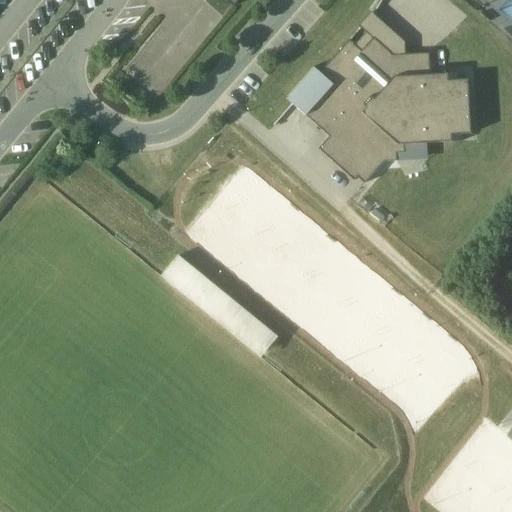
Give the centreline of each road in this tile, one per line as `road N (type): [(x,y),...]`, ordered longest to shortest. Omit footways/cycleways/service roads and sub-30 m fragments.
road 1 (residential): [(292,0),(161,138),(125,136),(51,78),(0,141)]
road 2 (track): [(511,361),(341,209)]
